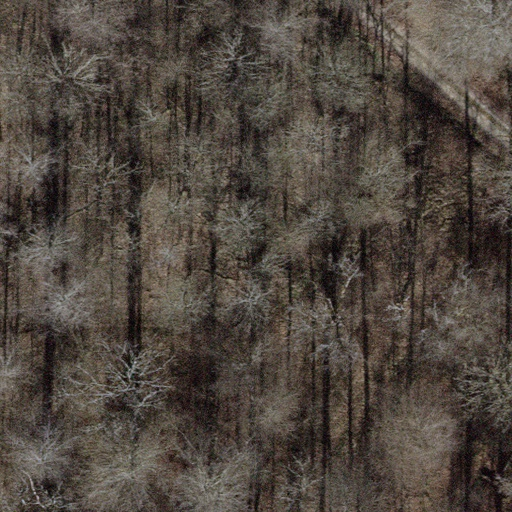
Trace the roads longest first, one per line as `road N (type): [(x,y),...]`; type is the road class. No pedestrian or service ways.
road 1 (track): [(0,323),(57,327),(305,293),(511,179)]
road 2 (track): [(336,0),(511,150)]
